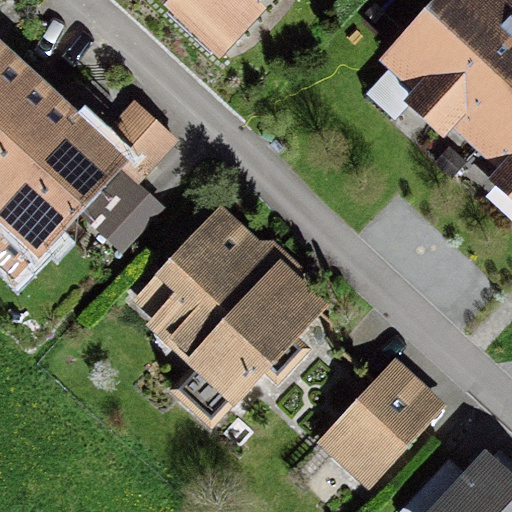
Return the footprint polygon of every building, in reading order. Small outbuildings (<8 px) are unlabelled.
[(235,0),(167,0),(205,34),(235,0)] [(511,21),(489,0),(450,0),(395,59),(511,166),(511,21)] [(80,130),(63,115),(0,57),(0,212),(39,248),(117,164),(95,144),(80,130)] [(95,144),(117,164),(137,183),(174,142),(162,131),(146,117),(132,104),(95,144)] [(315,307),(221,222),(170,278),(188,294),(159,326),(234,393),(262,363),(277,377),(302,350),(287,337),(315,307)] [(438,408),(393,368),(339,427),(384,468),(438,408)] [(511,511),(511,488),(487,466),(444,511),(511,511)]
